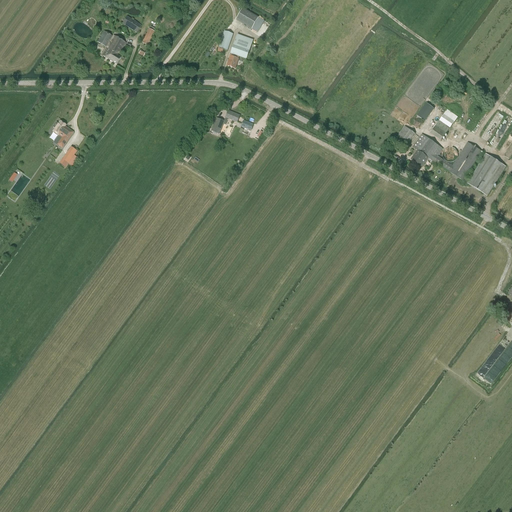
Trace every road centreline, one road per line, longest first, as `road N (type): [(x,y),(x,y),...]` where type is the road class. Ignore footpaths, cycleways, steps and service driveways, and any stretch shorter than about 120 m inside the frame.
road 1 (tertiary): [(511,230),(229,84),(0,83)]
road 2 (track): [(511,304),(497,291),(509,253),(496,235),(288,126),(277,127),(227,192),(169,157)]
